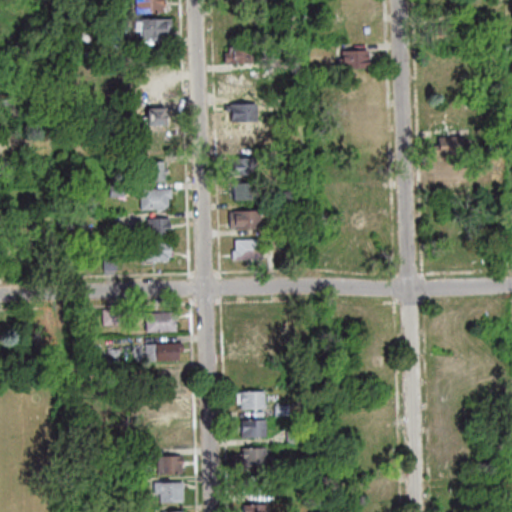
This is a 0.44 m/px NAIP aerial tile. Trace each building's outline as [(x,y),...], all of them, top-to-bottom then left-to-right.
[(137,0),(164,0),(165,15),(138,16),(137,0)] [(171,19),(172,40),(144,41),(143,20),(171,19)] [(121,31),(122,48),(110,49),(109,32),(121,31)] [(231,48),(253,47),(253,65),(228,66),(227,58),(232,58),(231,48)] [(370,53),(371,70),(346,71),(345,54),(370,53)] [(224,89),(259,89),(259,71),(224,71),(224,89)] [(164,97),(164,79),(136,79),(136,97),(164,97)] [(16,105),(2,106),(1,95),(16,95),(16,105)] [(112,114),(111,104),(126,104),(127,113),(112,114)] [(259,122),(234,123),(233,106),(258,105),(259,122)] [(166,109),(166,128),(151,129),(150,110),(166,109)] [(235,148),(234,130),(260,129),(260,147),(235,148)] [(436,147),(441,147),(441,138),(464,138),(464,142),(472,142),(473,156),(437,157),(436,147)] [(490,158),(503,158),(504,171),(490,171),(490,158)] [(235,159),(256,159),(256,175),(236,176),(235,159)] [(144,162),(166,161),(167,170),(168,169),(168,177),(167,177),(167,182),(150,182),(150,169),(145,170),(144,162)] [(344,178),(371,178),(371,162),(344,162),(344,178)] [(470,164),(471,180),(460,180),(460,184),(442,185),(442,181),(439,181),(438,172),(442,172),(442,165),(470,164)] [(253,203),(237,203),(236,198),(233,198),(232,188),(236,188),(236,186),(253,185),(253,203)] [(111,200),(111,187),(125,187),(126,199),(111,200)] [(143,191),(173,190),(174,199),(171,199),(171,210),(144,211),(143,191)] [(281,208),(280,193),(299,193),(299,207),(281,208)] [(11,218),(0,218),(0,206),(11,206),(11,218)] [(237,212),(261,211),(261,231),(238,231),(238,230),(232,230),(232,215),(237,215),(237,212)] [(171,218),(172,235),(150,236),(149,219),(171,218)] [(265,261),(235,262),(235,253),(238,253),(238,242),(264,241),(265,261)] [(171,244),(172,258),(169,259),(169,262),(148,263),(147,244),(171,244)] [(119,258),(119,273),(106,273),(106,258),(119,258)] [(105,311),(123,311),(123,326),(106,326),(105,311)] [(148,316),(180,315),(180,322),(177,322),(178,333),(149,334),(148,316)] [(237,350),(263,351),(263,334),(238,334),(237,350)] [(185,354),(180,354),(180,362),(159,362),(158,347),(184,346),(185,354)] [(137,348),(145,347),(146,361),(138,361),(137,348)] [(111,362),(110,350),(120,350),(121,362),(111,362)] [(182,369),(182,389),(165,390),(165,369),(182,369)] [(240,395),(264,394),(265,412),(240,413),(239,408),(236,408),(235,397),(239,396),(240,395)] [(165,400),(181,399),(182,417),(161,418),(160,407),(165,407),(165,400)] [(275,418),(274,407),(289,407),(289,417),(275,418)] [(241,423),(265,422),(266,439),(241,440),(241,423)] [(287,446),(286,433),(303,432),(304,446),(287,446)] [(144,450),(145,461),(130,461),(130,451),(144,450)] [(242,452),(266,451),(267,469),(243,470),(242,452)] [(160,457),(183,457),(183,474),(161,475),(160,457)] [(133,478),(147,477),(148,488),(133,489),(133,478)] [(242,498),(242,480),(267,480),(267,498),(242,498)] [(157,483),(183,483),(183,493),(157,494),(157,483)]
